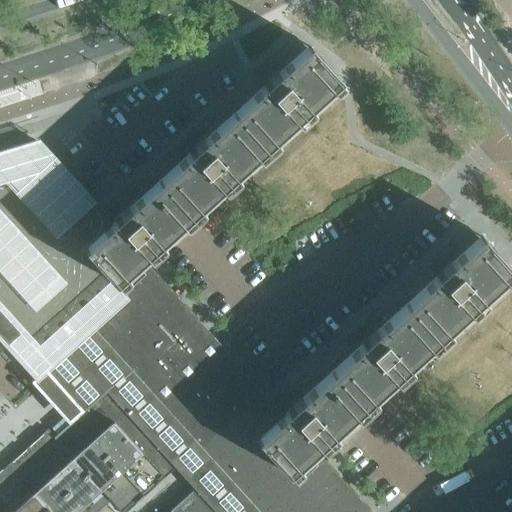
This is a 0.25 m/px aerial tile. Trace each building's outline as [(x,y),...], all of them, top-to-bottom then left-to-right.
[(263,85),(233,112),(264,147),(320,96),(340,78),(329,67),(319,56),(309,44),(278,72),(277,71),(276,72),(273,68),(272,67),(259,79),(260,80),(261,81),(263,83),(262,84),(263,85)] [(167,172),(159,180),(188,212),(188,211),(190,213),(198,207),(264,147),(233,112),(203,139),(203,138),(202,139),(198,135),(185,146),(186,148),(189,151),(188,152),(189,153),(167,172)] [(0,334),(37,375),(74,417),(75,417),(106,389),(123,408),(176,466),(174,467),(194,488),(195,487),(210,504),(217,511),(371,511),(354,492),(316,450),(314,448),(287,473),(256,438),(283,414),(278,409),(157,275),(153,270),(143,260),(141,258),(114,282),(83,248),(111,223),(92,203),(82,192),(68,177),(57,164),(47,154),(37,142),(35,142),(25,145),(0,152),(0,334)] [(111,223),(83,248),(114,282),(141,258),(190,213),(188,211),(188,212),(159,180),(129,207),(128,206),(127,207),(124,203),(123,202),(110,214),(114,218),(113,219),(114,220),(111,223)] [(436,276),(406,303),(437,337),(511,269),(502,257),(492,246),(491,246),(481,235),(450,262),(449,261),(448,262),(445,258),(444,258),(432,269),(432,270),(433,271),(436,274),(435,275),(436,276)] [(361,343),(331,370),(360,402),(362,404),(437,337),(406,303),(376,330),(375,329),(374,330),(370,326),(370,325),(357,337),(358,338),(359,339),(361,341),(360,342),(361,343)] [(283,414),(256,438),(287,473),(314,448),(362,404),(360,402),(331,370),(301,397),(300,396),(299,397),(296,393),(295,393),(283,404),(287,409),(286,410),(287,411),(283,414)] [(74,417),(73,418),(131,482),(143,495),(156,483),(174,467),(176,466),(123,408),(106,389),(75,417),(74,417)] [(73,418),(53,436),(111,500),(110,501),(120,511),(124,511),(143,495),(131,482),(73,418)] [(40,449),(33,455),(85,511),(97,511),(104,507),(110,501),(111,500),(53,436),(53,437),(40,449)] [(20,467),(13,473),(48,511),(85,511),(33,455),(20,467)] [(0,498),(12,511),(48,511),(13,473),(13,474),(0,485),(2,488),(0,490),(0,498)] [(217,511),(210,504),(195,487),(194,488),(166,511),(217,511)] [(0,511),(12,511),(0,498),(0,511)]
